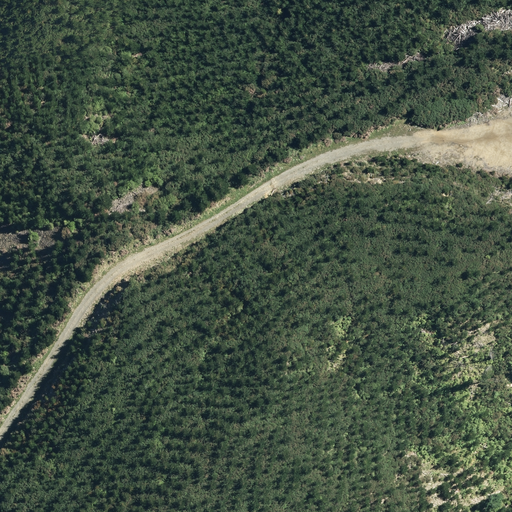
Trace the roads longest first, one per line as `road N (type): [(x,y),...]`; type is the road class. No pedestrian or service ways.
road 1 (track): [(0,447),(121,267),(281,167),(511,166)]
road 2 (track): [(511,250),(387,262),(329,285),(279,330),(246,415),(148,511)]
